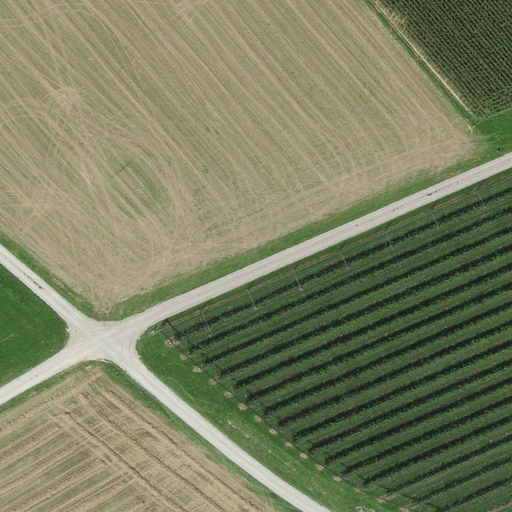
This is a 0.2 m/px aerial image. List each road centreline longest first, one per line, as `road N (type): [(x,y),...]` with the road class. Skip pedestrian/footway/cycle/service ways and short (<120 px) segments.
road 1 (track): [(511,156),(102,338),(0,398)]
road 2 (track): [(0,251),(248,467),(312,511)]
